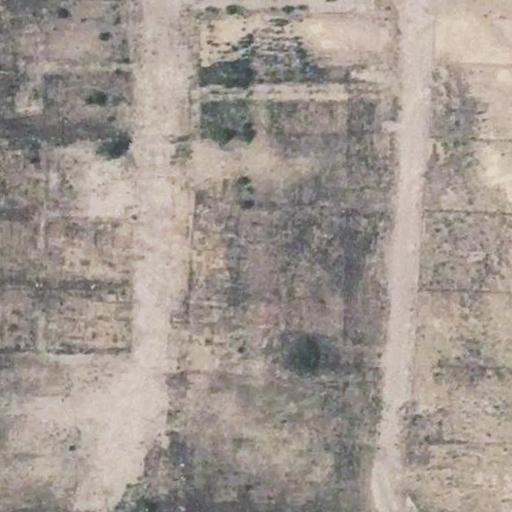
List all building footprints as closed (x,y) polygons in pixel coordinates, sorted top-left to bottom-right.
[(0,0),(0,63),(35,63),(35,31),(24,31),(23,0),(0,0)] [(45,63),(133,63),(133,29),(121,29),(120,0),(56,0),(57,31),(45,31),(45,63)] [(201,9),(201,42),(374,41),(374,8),(201,9)] [(202,51),(202,82),(374,81),(373,50),(202,51)] [(0,72),(0,134),(22,135),(23,104),(34,104),(34,73),(0,72)] [(119,135),(119,103),(131,102),(131,72),(53,72),(54,135),(119,135)] [(374,132),(374,101),(202,101),(203,133),(374,132)] [(180,139),(180,168),(216,168),(215,139),(180,139)] [(0,144),(0,207),(37,206),(35,175),(24,175),(22,143),(0,144)] [(221,144),(221,171),(323,171),(323,144),(221,144)] [(121,175),(121,145),(58,146),(59,177),(45,177),(45,208),(133,207),(133,175),(121,175)] [(337,334),(347,206),(195,194),(185,322),(337,334)] [(0,277),(24,278),(24,248),(36,248),(36,217),(0,217),(0,277)] [(46,218),(46,249),(59,249),(60,278),(121,277),(121,247),(133,247),(133,217),(46,218)] [(126,256),(126,305),(159,305),(159,256),(126,256)] [(0,350),(36,350),(36,318),(24,318),(24,288),(0,287),(0,350)] [(58,317),(45,317),(44,349),(127,350),(128,318),(116,317),(116,287),(58,287),(58,317)] [(210,420),(211,372),(181,372),(181,420),(210,420)] [(365,445),(396,446),(396,383),(366,383),(365,445)] [(160,435),(160,465),(196,466),(197,435),(160,435)] [(353,472),(353,442),(205,442),(205,472),(353,472)]
